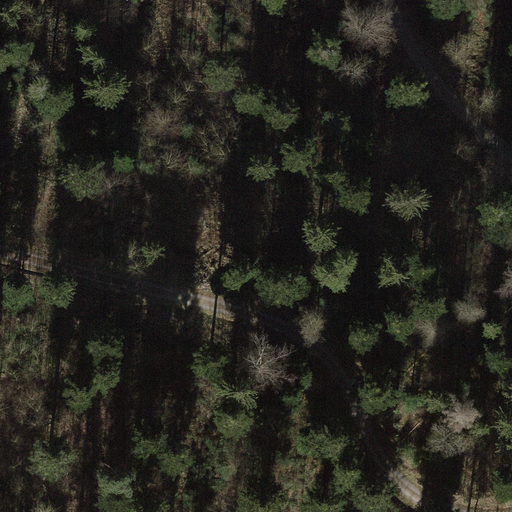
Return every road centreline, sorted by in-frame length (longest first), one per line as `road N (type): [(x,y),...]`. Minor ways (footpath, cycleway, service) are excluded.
road 1 (track): [(0,253),(297,328),(329,354),(366,442),(409,495),(447,511)]
road 2 (track): [(382,0),(442,99),(511,149)]
